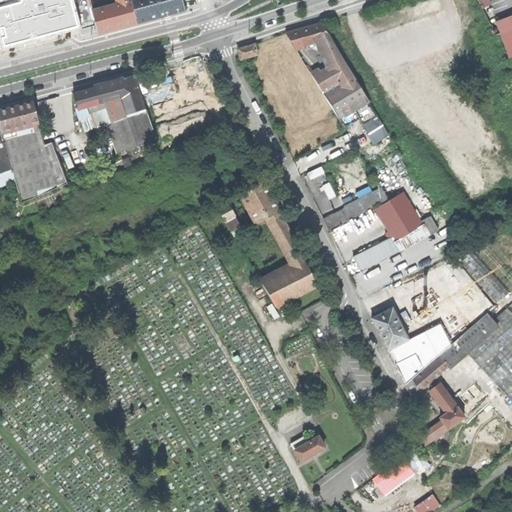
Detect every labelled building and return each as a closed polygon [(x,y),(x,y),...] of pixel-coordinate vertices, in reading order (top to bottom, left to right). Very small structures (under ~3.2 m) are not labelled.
[(0,0),(0,37),(3,47),(95,22),(92,8),(90,0),(0,0)] [(115,28),(137,22),(131,0),(116,0),(117,2),(92,8),(95,22),(98,33),(115,28)] [(161,16),(185,9),(182,0),(131,0),(137,22),(161,16)] [(487,0),(477,0),(484,14),(492,10),(487,0)] [(511,65),(511,16),(496,23),(511,65)] [(305,28),(286,33),(295,49),(313,44),(314,46),(316,47),(323,61),(327,67),(312,76),(344,128),(351,124),(345,115),(352,110),(374,143),(389,134),(353,75),(352,76),(330,39),(331,39),(321,23),(305,28)] [(236,49),(240,61),(259,56),(255,43),(236,49)] [(208,56),(173,68),(180,88),(214,77),(208,56)] [(76,110),(84,131),(106,123),(145,110),(146,109),(142,96),(138,84),(135,75),(125,78),(93,86),(94,89),(73,95),(77,110),(76,110)] [(15,108),(0,111),(0,120),(0,121),(3,131),(32,123),(34,128),(40,126),(34,102),(15,108)] [(156,140),(145,110),(106,123),(116,154),(118,154),(119,156),(127,154),(126,151),(156,140)] [(45,145),(40,126),(34,128),(32,123),(3,131),(6,142),(15,179),(17,187),(21,201),(22,203),(67,184),(52,142),(45,145)] [(210,131),(191,139),(193,145),(213,136),(210,131)] [(0,149),(3,162),(0,163),(0,185),(15,179),(6,142),(2,144),(0,138),(0,149)] [(77,155),(60,163),(65,174),(82,167),(77,155)] [(158,160),(156,155),(116,173),(118,179),(158,160)] [(263,183),(218,209),(246,258),(251,255),(247,248),(248,248),(231,218),(235,217),(232,212),(237,210),(235,207),(245,201),(257,224),(269,217),(293,267),(261,283),(275,307),(317,285),(271,198),(263,183)] [(343,209),(323,219),(326,226),(329,232),(349,221),(348,219),(382,201),(377,191),(342,208),(343,209)] [(403,193),(375,210),(392,237),(354,257),(359,272),(415,243),(438,231),(429,216),(422,220),(424,223),(422,224),(403,193)] [(511,229),(508,225),(491,240),(511,263),(511,229)] [(511,266),(486,237),(473,249),(511,293),(511,266)] [(469,248),(457,259),(496,303),(508,293),(469,248)] [(511,302),(492,321),(486,313),(462,334),(451,344),(439,355),(440,356),(412,380),(412,378),(405,385),(411,397),(448,367),(450,369),(469,354),(472,359),(472,360),(480,369),(481,368),(511,401),(511,302)] [(382,340),(388,351),(409,340),(394,306),(371,317),(382,340)] [(440,324),(409,340),(388,351),(405,385),(412,378),(412,380),(440,356),(439,355),(451,344),(440,324)] [(467,408),(486,393),(476,382),(458,396),(467,408)] [(441,419),(446,426),(448,428),(464,416),(439,383),(429,390),(438,403),(446,413),(439,417),(441,419)] [(424,442),(446,426),(441,419),(419,435),(424,442)] [(307,441),(294,449),(301,461),(313,454),(325,447),(318,435),(307,441)] [(291,443),(294,449),(307,441),(304,436),(291,443)] [(423,452),(386,475),(400,497),(422,484),(417,474),(432,465),(423,452)] [(417,505),(420,511),(432,511),(445,506),(438,494),(417,505)]
